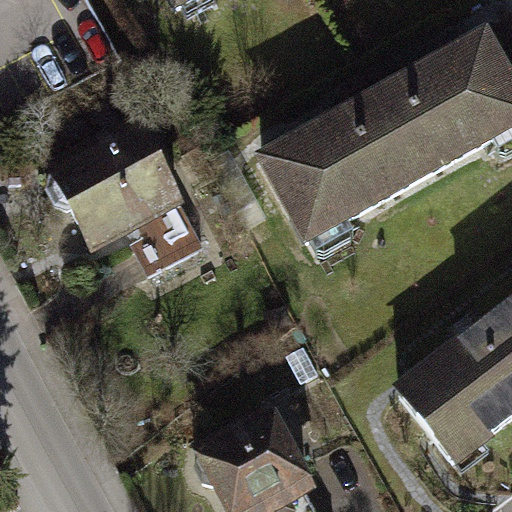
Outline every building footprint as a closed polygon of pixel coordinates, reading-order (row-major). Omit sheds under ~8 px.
[(0,0),(0,141),(130,79),(89,0),(0,0)] [(166,0),(181,26),(228,0),(166,0)] [(511,88),(487,43),(264,171),(310,268),(511,150),(511,88)] [(128,152),(58,184),(95,264),(165,232),(128,152)] [(511,312),(498,322),(511,341),(511,312)] [(511,341),(498,322),(401,390),(457,472),(511,432),(511,341)] [(280,408),(204,445),(237,511),(283,511),(321,493),(280,408)] [(323,511),(315,497),(289,511),(323,511)]
